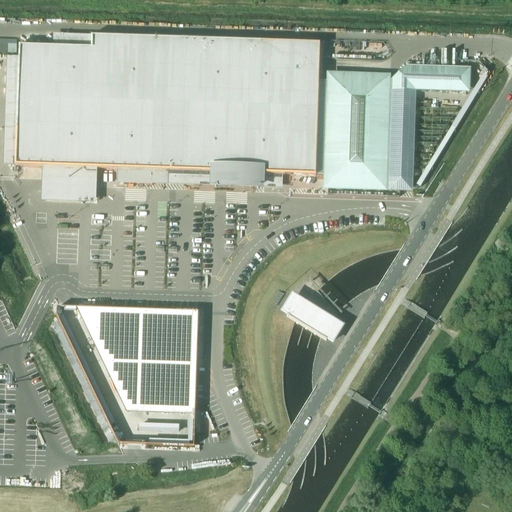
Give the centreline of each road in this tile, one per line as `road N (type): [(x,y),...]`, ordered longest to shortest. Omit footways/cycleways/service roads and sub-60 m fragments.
road 1 (secondary): [(267,478),(511,86)]
road 2 (unknown): [(183,295),(178,457)]
road 3 (unknown): [(147,294),(135,445)]
